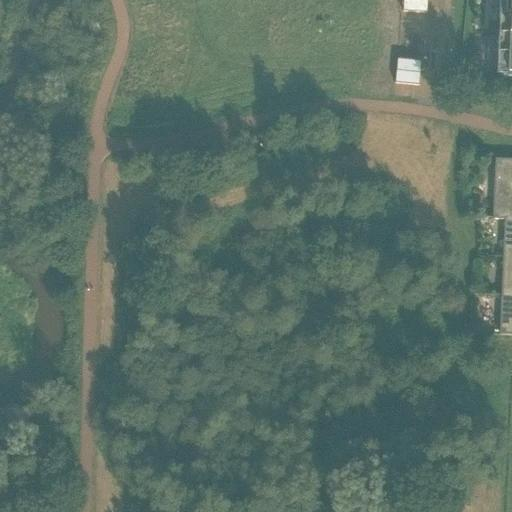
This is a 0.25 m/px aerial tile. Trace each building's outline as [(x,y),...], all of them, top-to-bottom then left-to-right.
[(511,0),(500,0),(496,76),(511,76),(511,0)] [(511,219),(511,160),(495,160),(492,220),(505,221),(505,220),(511,219)] [(505,221),(503,259),(511,259),(511,219),(505,220),(505,221)] [(511,259),(503,259),(501,297),(511,297),(511,259)] [(511,297),(501,297),(499,335),(511,335),(511,297)]
